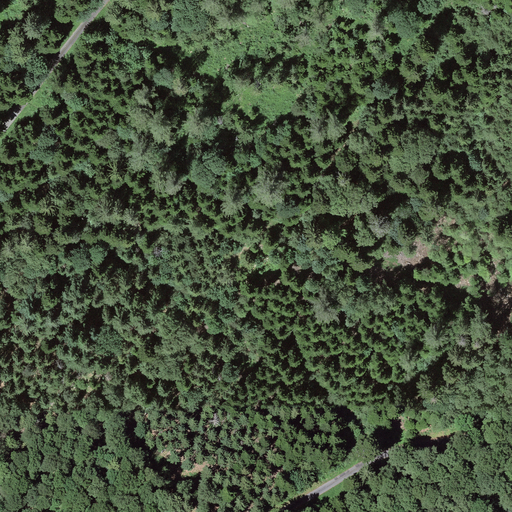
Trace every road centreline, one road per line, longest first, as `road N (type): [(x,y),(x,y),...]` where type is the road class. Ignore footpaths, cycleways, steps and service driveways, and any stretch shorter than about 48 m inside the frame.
road 1 (track): [(511,197),(433,192),(319,225),(217,193),(84,133),(35,86)]
road 2 (track): [(283,511),(387,452),(511,424)]
